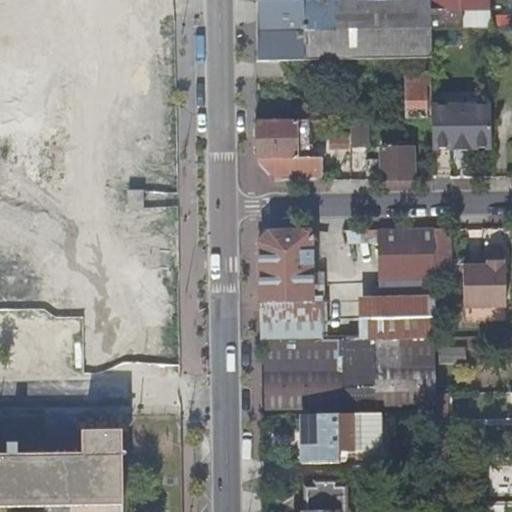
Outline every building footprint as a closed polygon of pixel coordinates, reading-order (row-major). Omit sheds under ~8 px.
[(272,0),(257,0),(258,61),(306,60),(328,59),(405,58),(430,57),(430,27),(430,9),(429,0),(272,0)] [(449,8),(448,0),(429,0),(430,9),(449,8)] [(448,0),(449,8),(430,9),(430,27),(491,26),(490,0),(448,0)] [(426,79),(431,79),(430,57),(405,58),(407,118),(427,117),(426,79)] [(328,71),(328,59),(306,60),(306,71),(328,71)] [(306,71),(306,60),(258,61),(258,76),(289,75),(292,75),(292,81),(306,81),(306,71)] [(490,102),(431,103),(431,151),(491,150),(490,102)] [(330,148),(350,147),(350,145),(349,119),(327,119),(327,143),(330,143),(330,148)] [(368,145),(369,119),(349,119),(350,145),(368,145)] [(309,130),(309,120),(257,121),(258,158),(276,175),(321,174),(321,156),(297,157),(297,151),(314,151),(313,146),(309,146),(309,130)] [(309,120),(309,130),(322,130),(322,120),(309,120)] [(368,178),(414,178),(413,147),(382,147),(383,158),(368,159),(368,178)] [(130,191),(130,210),(147,210),(146,190),(130,191)] [(427,337),(435,337),(435,327),(434,274),(434,270),(434,259),(434,228),(347,230),(347,236),(380,236),(381,297),(374,298),(375,368),(376,407),(429,406),(427,337)] [(449,228),(434,228),(434,259),(434,270),(450,270),(449,228)] [(341,408),(340,369),(339,339),(321,340),(318,230),(269,231),(259,241),(260,341),(264,341),(265,410),(341,409),(341,408)] [(463,266),(463,305),(506,305),(506,265),(503,265),(488,266),(482,266),(463,266)] [(48,271),(46,299),(104,302),(106,274),(48,271)] [(114,361),(169,360),(167,297),(113,299),(114,361)] [(465,364),(465,349),(441,350),(442,364),(465,364)] [(376,407),(375,368),(340,369),(341,408),(376,407)] [(448,458),(447,393),(436,394),(437,412),(437,448),(438,459),(448,458)] [(381,451),(381,413),(304,415),(304,445),(302,445),(302,463),(341,462),(340,452),(381,451)] [(69,511),(123,511),(122,430),(82,431),(82,455),(0,456),(0,505),(70,505),(69,511)] [(437,448),(429,448),(429,473),(438,472),(438,459),(437,448)] [(467,472),(467,458),(448,458),(438,459),(438,472),(467,472)] [(344,511),(344,486),(306,487),(306,511),(344,511)]
